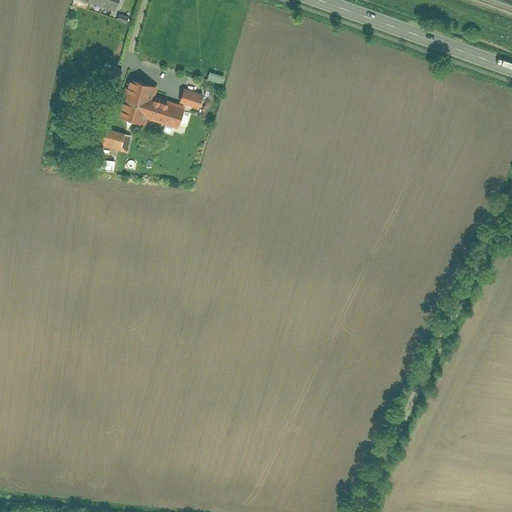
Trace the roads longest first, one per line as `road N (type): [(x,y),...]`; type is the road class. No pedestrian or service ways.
road 1 (unclassified): [(358,511),(511,179)]
road 2 (primary): [(511,68),(325,0)]
